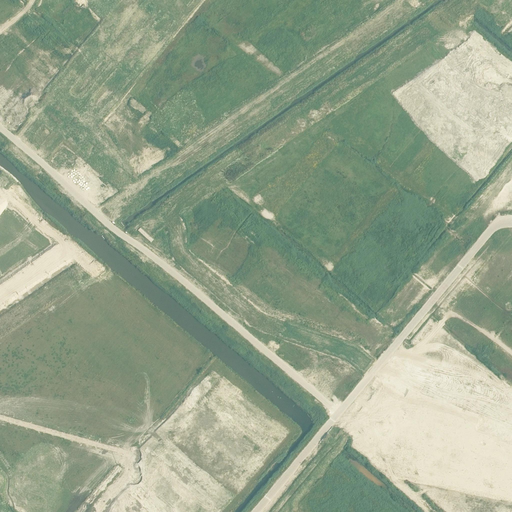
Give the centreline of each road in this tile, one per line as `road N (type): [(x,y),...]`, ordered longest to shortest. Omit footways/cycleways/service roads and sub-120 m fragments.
road 1 (track): [(511,223),(491,228),(339,412),(179,280),(175,267),(181,232),(220,205),(275,195)]
road 2 (tertiary): [(402,417),(348,411),(272,500)]
road 3 (tertiary): [(279,506),(352,420),(399,426)]
road 4 (residential): [(155,511),(190,475),(244,391)]
road 5 (residential): [(0,369),(53,445),(15,474)]
road 6 (residential): [(244,391),(298,437),(255,485)]
road 7 (residential): [(511,484),(393,449)]
